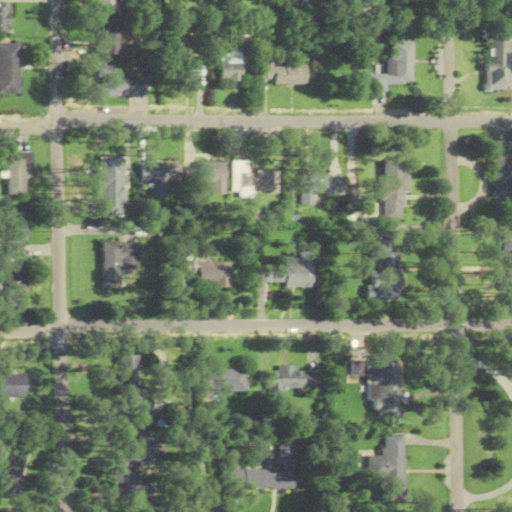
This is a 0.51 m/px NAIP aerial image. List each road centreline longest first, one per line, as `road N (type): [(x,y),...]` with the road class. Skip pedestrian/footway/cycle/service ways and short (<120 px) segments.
road 1 (residential): [(447,0),(453,511)]
road 2 (residential): [(57,0),(62,511)]
road 3 (residential): [(511,121),(57,124)]
road 4 (residential): [(511,325),(61,330)]
